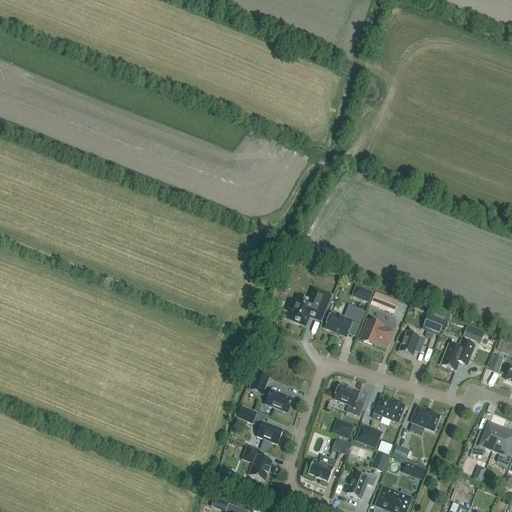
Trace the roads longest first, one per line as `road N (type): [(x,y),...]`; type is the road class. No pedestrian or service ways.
road 1 (residential): [(325,364),(470,407),(477,394),(511,407)]
road 2 (residential): [(325,364),(285,492)]
